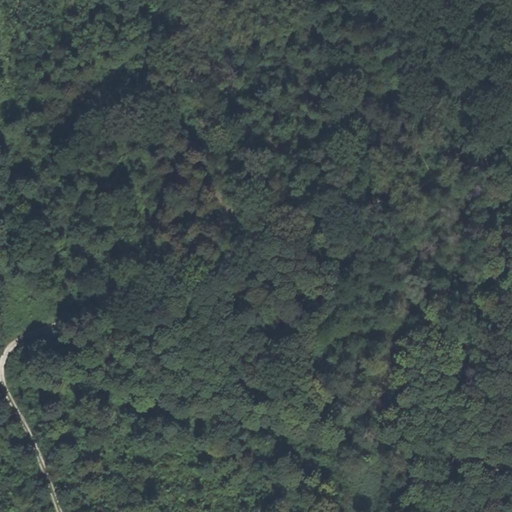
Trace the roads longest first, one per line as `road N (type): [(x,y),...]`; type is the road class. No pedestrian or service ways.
road 1 (track): [(0,357),(294,230),(511,149)]
road 2 (track): [(62,511),(24,402),(0,367)]
road 3 (track): [(24,402),(163,366)]
